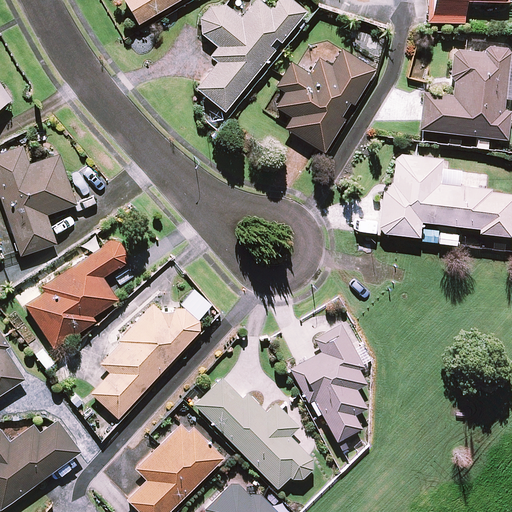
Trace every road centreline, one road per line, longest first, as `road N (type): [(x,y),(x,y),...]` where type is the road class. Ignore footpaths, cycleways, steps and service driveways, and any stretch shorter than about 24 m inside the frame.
road 1 (residential): [(191,191),(286,211),(306,228),(302,266),(285,276),(261,274),(235,261),(208,211)]
road 2 (residential): [(191,191),(108,107),(41,0)]
